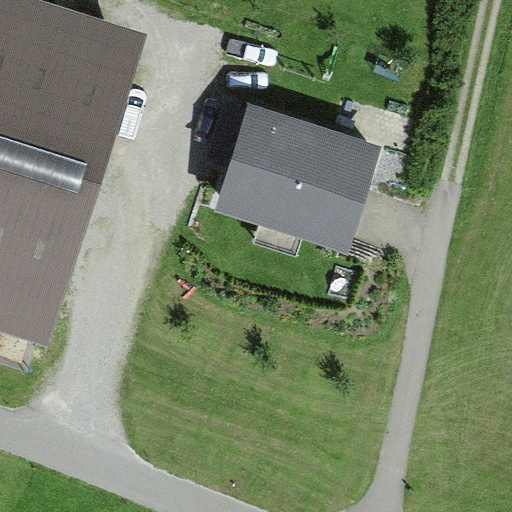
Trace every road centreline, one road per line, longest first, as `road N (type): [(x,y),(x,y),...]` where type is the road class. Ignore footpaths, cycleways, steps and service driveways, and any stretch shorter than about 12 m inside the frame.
road 1 (track): [(494,0),(385,511)]
road 2 (residential): [(215,511),(0,427)]
